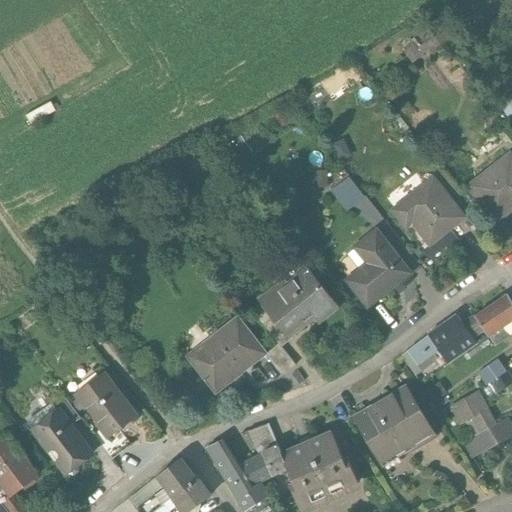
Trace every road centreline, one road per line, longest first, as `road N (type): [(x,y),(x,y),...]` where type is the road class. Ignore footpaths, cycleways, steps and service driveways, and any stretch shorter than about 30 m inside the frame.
road 1 (residential): [(509,273),(378,361),(191,446)]
road 2 (track): [(0,213),(183,449)]
